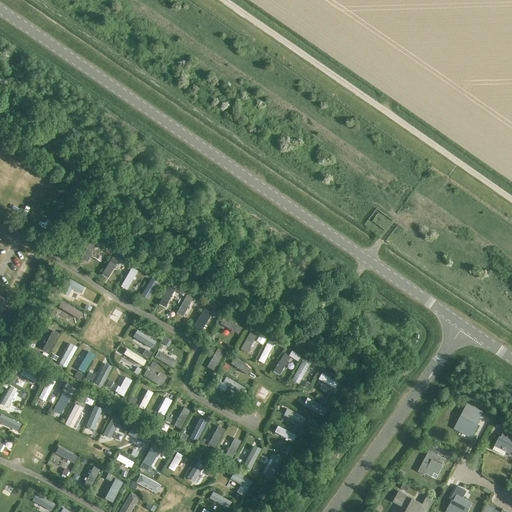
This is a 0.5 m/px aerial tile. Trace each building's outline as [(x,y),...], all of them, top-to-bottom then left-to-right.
[(107,247),(104,251),(111,255),(113,251),(107,247)] [(116,251),(113,255),(124,261),(127,257),(116,251)] [(182,287),(178,293),(184,296),(187,290),(182,287)] [(46,314),(43,320),(49,323),(52,318),(46,314)] [(145,349),(142,354),(148,358),(151,353),(145,349)] [(77,371),(73,376),(79,380),(83,374),(77,371)] [(88,371),(85,377),(91,380),(94,374),(88,371)] [(59,379),(55,386),(60,388),(64,381),(59,379)] [(303,380),(300,385),(307,389),(310,384),(303,380)] [(79,394),(77,400),(83,403),(86,397),(79,394)] [(131,396),(127,406),(132,408),(137,399),(131,396)] [(463,410),(456,424),(462,427),(459,432),(471,438),(478,425),(477,424),(480,418),(463,410)] [(164,421),(163,424),(167,426),(169,423),(171,420),(166,417),(164,421)] [(122,420),(119,425),(127,429),(130,424),(122,420)] [(507,451),(511,454),(511,430),(506,428),(501,438),(500,437),(495,446),(495,447),(493,450),(504,456),(506,452),(507,452),(507,451)] [(157,437),(153,443),(161,447),(164,441),(157,437)] [(428,450),(429,451),(438,455),(440,450),(431,445),(428,450)] [(424,475),(431,478),(436,480),(438,475),(438,476),(443,466),(442,465),(445,459),(429,451),(418,472),(424,475)] [(108,473),(105,479),(111,482),(114,476),(108,473)] [(132,481),(128,487),(134,490),(137,484),(132,481)] [(400,488),(407,492),(410,486),(403,483),(400,488)] [(447,509),(445,511),(467,511),(472,503),(463,498),(467,491),(458,486),(450,500),(452,500),(447,509)] [(423,504),(412,498),(399,491),(393,502),(407,509),(405,511),(427,511),(434,500),(427,496),(423,504)] [(237,494),(233,499),(236,501),(239,503),(242,497),(240,496),(237,494)]
